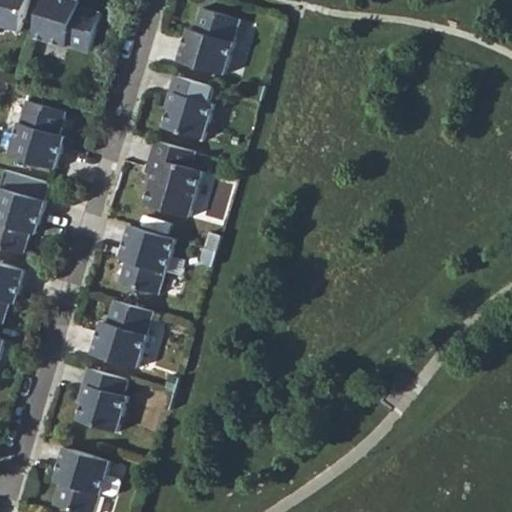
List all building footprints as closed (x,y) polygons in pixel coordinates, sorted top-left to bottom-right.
[(0,0),(0,23),(21,30),(30,0),(0,0)] [(91,52),(103,12),(81,5),(72,3),(72,0),(46,0),(35,37),(69,46),(69,45),(91,52)] [(243,18),(203,6),(196,29),(193,38),(188,36),(180,60),(228,73),(237,41),(236,41),(243,18)] [(190,27),(188,36),(193,38),(196,29),(190,27)] [(216,86),(177,74),(170,97),(174,98),(172,107),(166,125),(206,138),(216,103),(211,101),(216,86)] [(20,121),(10,154),(57,168),(64,143),(58,142),(61,133),(68,110),(27,99),(21,121),(20,121)] [(67,135),(61,133),(58,142),(64,143),(67,135)] [(197,151),(157,139),(147,171),(150,172),(155,173),(151,186),(147,203),(191,216),(205,170),(193,167),(197,151)] [(150,172),(146,184),(151,186),(155,173),(150,172)] [(41,224),(48,200),(1,186),(0,190),(0,245),(26,253),(33,231),(35,222),(41,224)] [(38,233),(41,224),(35,222),(33,231),(38,233)] [(179,239),(132,224),(125,248),(131,250),(128,258),(121,281),(161,293),(168,271),(169,271),(179,239)] [(227,237),(215,234),(211,248),(223,251),(227,237)] [(131,250),(125,248),(122,257),(128,258),(131,250)] [(211,248),(207,262),(219,265),(223,251),(211,248)] [(20,293),(27,269),(0,261),(0,321),(5,323),(12,302),(12,301),(14,292),(20,293)] [(12,301),(18,302),(20,293),(14,292),(12,301)] [(157,311),(116,299),(109,321),(107,330),(101,328),(94,352),(140,367),(151,334),(150,334),(157,311)] [(104,320),(101,328),(107,330),(109,321),(104,320)] [(129,379),(90,367),(83,389),(88,391),(85,401),(80,419),(119,430),(130,395),(125,394),(129,379)] [(113,460),(66,446),(59,470),(65,472),(62,480),(55,503),(85,511),(96,511),(103,492),(104,493),(104,491),(115,494),(119,492),(123,481),(120,477),(109,474),(113,460)] [(65,472),(59,470),(57,478),(62,480),(65,472)]
